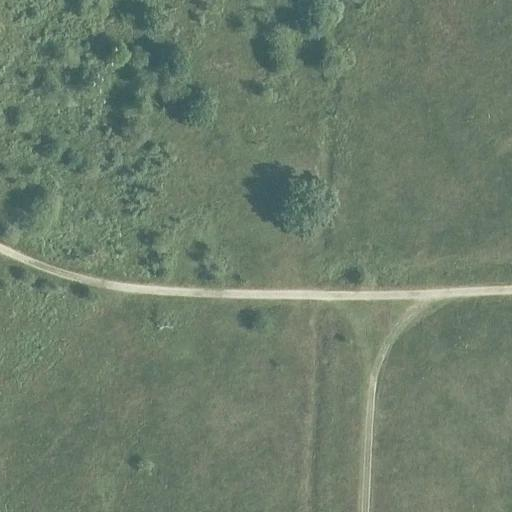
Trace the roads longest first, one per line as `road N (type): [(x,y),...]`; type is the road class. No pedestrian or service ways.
road 1 (track): [(435,293),(114,285),(0,249)]
road 2 (track): [(364,511),(371,386),(381,352),(397,323),(435,293)]
